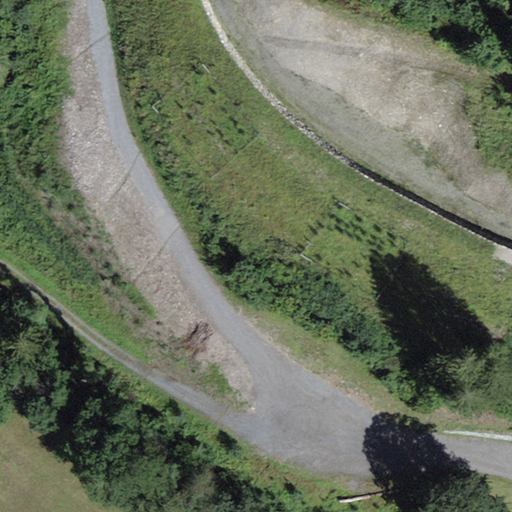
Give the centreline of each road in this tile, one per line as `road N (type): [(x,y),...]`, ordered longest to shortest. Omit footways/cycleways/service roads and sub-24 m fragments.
road 1 (track): [(99,0),(117,118),(206,281),(278,370),(352,425),(436,447),(511,448)]
road 2 (track): [(40,297),(106,348),(274,440),(369,463),(436,447),(511,472)]
